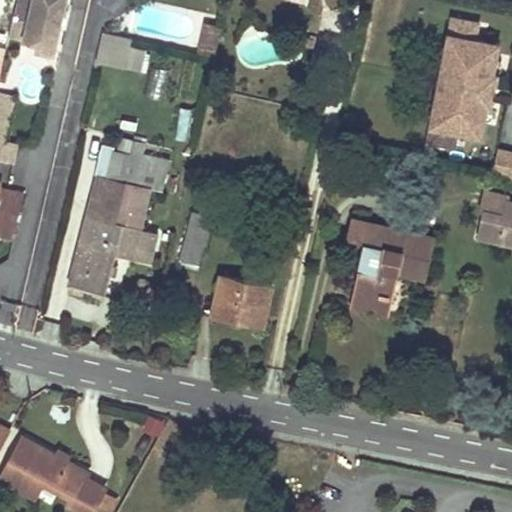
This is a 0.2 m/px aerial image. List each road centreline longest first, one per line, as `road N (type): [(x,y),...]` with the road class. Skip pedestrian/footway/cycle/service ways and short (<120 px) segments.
road 1 (residential): [(0,343),(511,455)]
road 2 (unknown): [(275,406),(342,19)]
road 3 (unknown): [(14,347),(93,0)]
